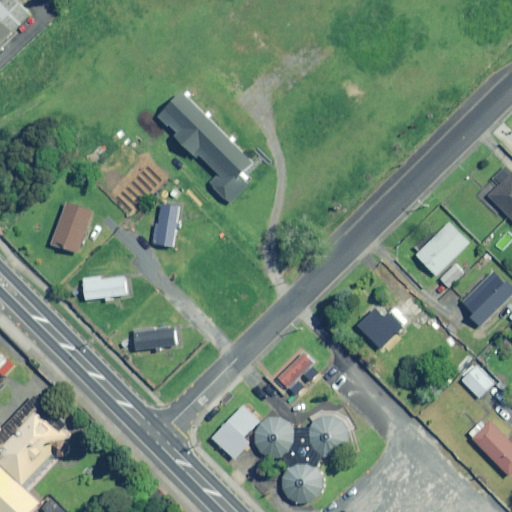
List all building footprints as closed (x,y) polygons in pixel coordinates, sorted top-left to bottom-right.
[(0,0),(0,42),(28,15),(19,6),(24,0),(0,0)] [(359,94),(343,79),(334,90),(349,104),(359,94)] [(248,168),(175,94),(150,119),(209,179),(203,185),(223,205),(241,186),(235,180),(248,168)] [(334,116),(316,97),(269,143),(288,162),(334,116)] [(511,173),(506,168),(493,181),(499,186),(488,198),(511,220),(511,173)] [(122,181),(110,170),(103,177),(115,189),(122,181)] [(93,213),(69,204),(53,244),(77,254),(93,213)] [(180,207),(162,204),(160,224),(156,223),(153,244),(174,247),(180,207)] [(470,244),(450,224),(417,255),(437,276),(470,244)] [(439,277),(449,287),(462,274),(452,265),(439,277)] [(511,296),(511,288),(495,271),(463,303),(475,315),(471,318),(480,328),(511,296)] [(128,295),(125,277),(102,280),(102,278),(84,280),(87,300),(128,295)] [(410,322),(396,308),(386,317),(377,309),(359,326),(382,350),(410,322)] [(135,332),(136,350),(155,348),(156,352),(164,352),(164,348),(175,347),(174,329),(135,332)] [(314,364),(303,352),(277,376),(288,388),(314,364)] [(13,365),(0,354),(0,368),(6,374),(13,365)] [(494,383),(477,366),(463,381),(479,398),(494,383)] [(0,511),(33,511),(45,500),(27,482),(71,436),(32,399),(0,432),(0,511)] [(261,422),(244,406),(213,438),(235,459),(251,443),(246,438),(261,422)] [(314,467),(316,466),(318,463),(321,461),(323,458),(323,456),(324,456),(327,457),(331,456),(335,456),(338,454),(341,452),(344,450),(346,447),(347,444),(349,440),(349,437),(349,433),(348,429),(347,426),(345,423),(342,420),(339,418),(336,416),(333,415),(329,415),(325,415),(323,416),(322,416),(318,417),(315,419),(313,422),(311,425),(309,428),(308,429),(306,429),(304,429),(302,429),(299,429),(295,431),(295,430),(293,426),(291,424),(289,421),(286,419),(282,418),(279,417),(275,417),(272,417),(268,418),(265,420),(262,422),(260,425),(258,428),(257,431),(256,434),(256,438),(256,441),(257,445),(259,448),(261,451),(264,453),(267,455),(270,457),(273,457),(277,458),(280,457),(284,456),(285,456),(286,458),(287,461),(290,463),(292,466),(295,467),(294,468),(291,470),(288,472),(286,475),(285,479),(284,482),(284,486),(284,489),(285,493),(287,496),(289,499),(292,501),(295,503),(298,504),(302,505),(305,505),(309,505),(312,504),(315,502),(318,500),(320,497),(322,494),(324,491),(325,488),(325,484),(324,481),(323,477),(322,474),(319,471),(317,469),(314,467)] [(505,437),(492,423),(474,440),(509,476),(511,473),(511,433),(511,432),(505,437)]
